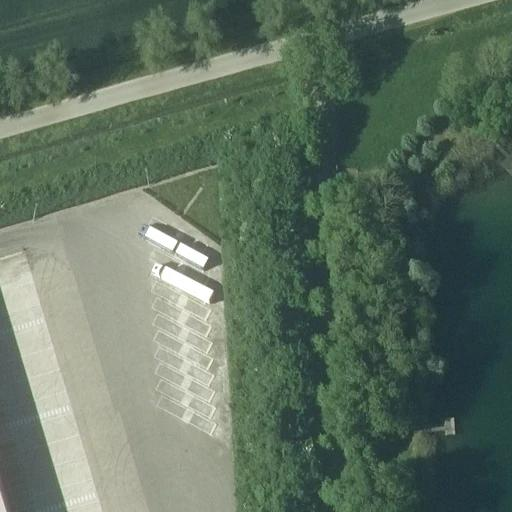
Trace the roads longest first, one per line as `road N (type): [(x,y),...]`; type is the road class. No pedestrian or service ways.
road 1 (unclassified): [(0,128),(464,0)]
road 2 (unknown): [(314,40),(340,511)]
